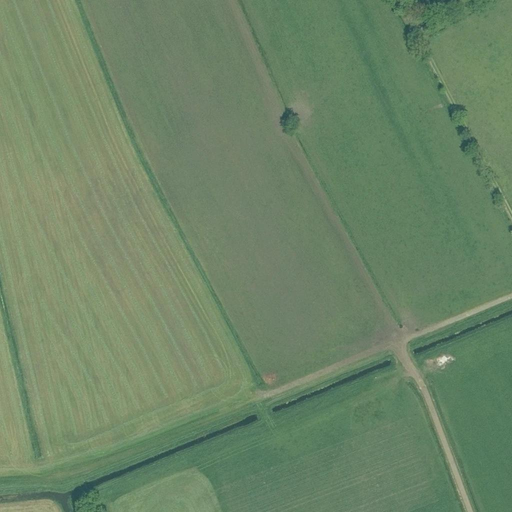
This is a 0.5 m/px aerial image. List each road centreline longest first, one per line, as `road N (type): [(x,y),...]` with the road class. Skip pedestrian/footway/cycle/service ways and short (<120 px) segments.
road 1 (track): [(511,297),(297,383),(275,402)]
road 2 (track): [(511,220),(399,0)]
road 3 (track): [(396,342),(423,389),(468,511)]
